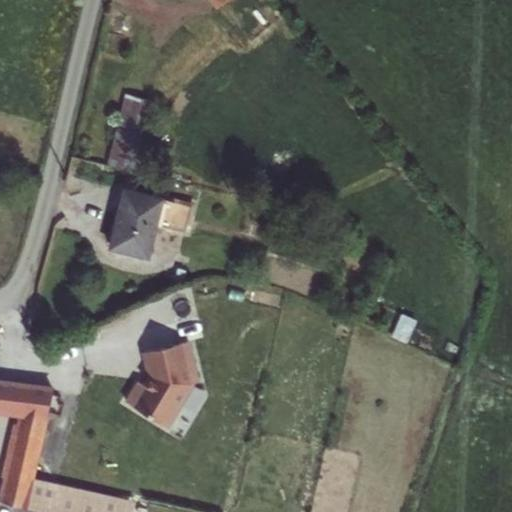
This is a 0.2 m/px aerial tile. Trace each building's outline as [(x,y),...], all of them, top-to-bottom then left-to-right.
[(108,164),(131,170),(149,100),(126,95),(108,164)] [(192,206),(125,189),(110,247),(148,256),(156,225),(185,232),(192,206)] [(23,508),(50,390),(0,383),(0,346),(2,331),(0,330),(0,409),(13,411),(11,422),(18,424),(1,502),(13,505),(23,508)] [(126,401),(166,426),(192,383),(198,381),(188,341),(144,352),(150,377),(145,385),(139,381),(126,401)] [(40,511),(127,511),(130,500),(54,483),(75,395),(50,390),(23,508),(40,511)]
